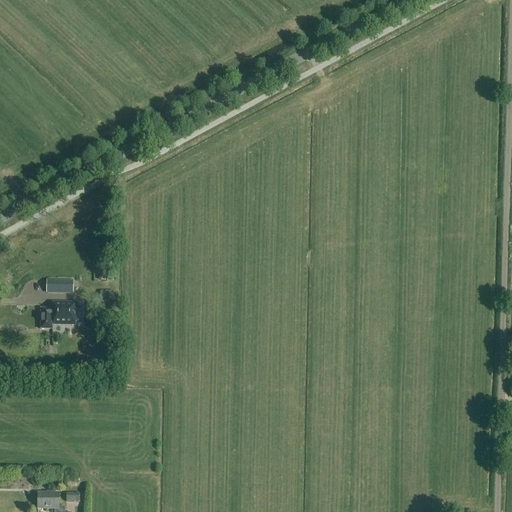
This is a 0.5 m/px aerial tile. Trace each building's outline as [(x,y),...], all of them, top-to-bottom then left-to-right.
[(45,295),(72,295),(73,282),(46,281),(45,295)] [(117,300),(117,290),(102,291),(102,300),(117,300)] [(74,304),(51,304),(51,309),(39,309),(39,330),(51,330),(51,326),(74,327),(74,304)] [(96,347),(96,340),(74,340),(74,346),(82,347),(82,350),(90,350),(90,347),(96,347)] [(65,511),(65,507),(59,508),(59,494),(38,494),(38,510),(54,510),(54,511),(65,511)] [(79,503),(79,494),(66,494),(66,503),(79,503)]
